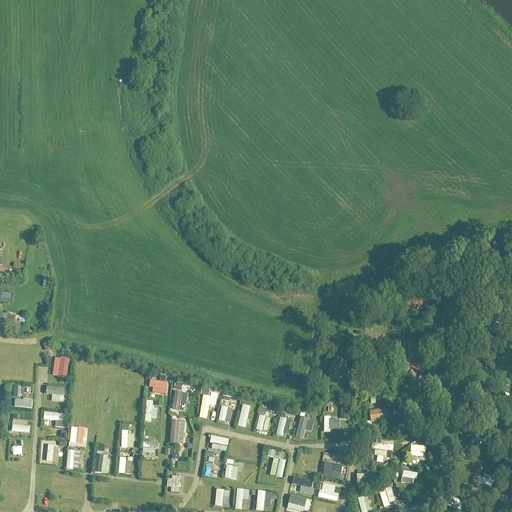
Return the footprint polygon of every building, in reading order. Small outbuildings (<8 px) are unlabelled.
[(0,302),(11,304),(13,294),(0,292),(0,302)] [(430,308),(428,298),(411,303),(414,312),(430,308)] [(70,356),(61,355),(59,376),(68,376),(70,356)] [(423,373),(429,364),(414,355),(409,365),(423,373)] [(348,364),(339,359),(330,375),(339,380),(348,364)] [(17,373),(16,382),(37,382),(37,373),(17,373)] [(49,385),(48,392),(65,395),(67,387),(49,385)] [(128,393),(141,395),(142,389),(129,386),(128,393)] [(177,405),(189,406),(190,391),(178,391),(177,405)] [(18,395),(17,407),(31,408),(32,397),(18,395)] [(127,397),(126,407),(135,408),(135,398),(127,397)] [(227,422),(230,407),(223,405),(220,421),(227,422)] [(373,423),(389,421),(388,409),(372,411),(373,423)] [(45,411),(45,421),(69,422),(69,412),(45,411)] [(250,427),(253,415),(243,412),(239,424),(250,427)] [(258,430),(265,432),(269,417),(261,415),(258,430)] [(493,422),(496,427),(504,422),(500,417),(493,422)] [(285,437),(289,419),(282,418),(278,436),(285,437)] [(174,444),(186,445),(186,440),(182,440),(183,420),(175,419),(174,444)] [(303,439),(313,441),(316,425),(306,423),(303,439)] [(32,433),(32,424),(13,424),(13,432),(32,433)] [(486,439),(487,432),(480,430),(479,438),(486,439)] [(212,443),(230,444),(231,437),(212,436),(212,443)] [(146,453),(156,453),(157,443),(146,443),(146,453)] [(261,450),(252,448),(251,457),(245,456),(242,473),(257,475),(261,450)] [(414,454),(430,457),(431,451),(415,448),(414,454)] [(28,460),(29,449),(14,449),(13,460),(28,460)] [(69,467),(81,468),(81,450),(70,450),(69,467)] [(111,474),(111,455),(99,455),(99,474),(111,474)] [(305,455),(305,466),(319,466),(320,455),(305,455)] [(276,458),(273,475),(286,477),(289,460),(276,458)] [(219,475),(221,464),(211,463),(210,474),(219,475)] [(228,465),(226,479),(239,481),(241,467),(228,465)] [(405,484),(419,487),(422,477),(408,474),(405,484)] [(58,485),(81,486),(82,476),(58,476),(58,485)] [(180,477),(172,476),(171,492),(179,493),(180,477)] [(296,489),(310,490),(311,478),(296,478),(296,489)] [(7,493),(28,496),(28,490),(8,487),(7,493)] [(389,491),(383,493),(388,511),(394,510),(389,491)] [(340,501),(341,495),(323,492),(322,498),(340,501)] [(363,511),(376,511),(375,507),(369,508),(367,499),(362,500),(363,511)] [(455,502),(452,511),(459,511),(462,505),(455,502)]
